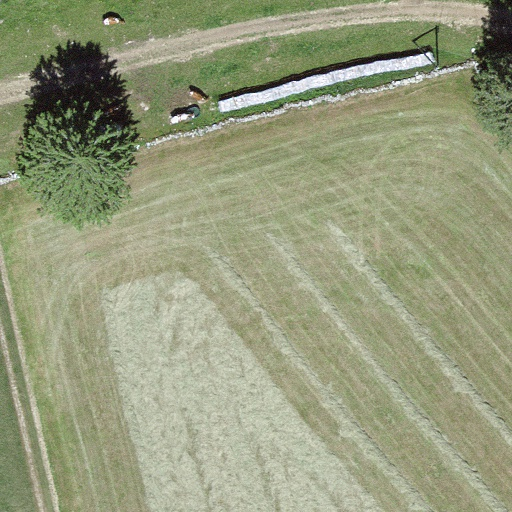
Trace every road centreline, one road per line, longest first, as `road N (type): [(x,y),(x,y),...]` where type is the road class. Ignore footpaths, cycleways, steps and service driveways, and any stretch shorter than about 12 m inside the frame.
road 1 (track): [(511,25),(402,8),(248,29),(0,102)]
road 2 (track): [(54,511),(0,262)]
